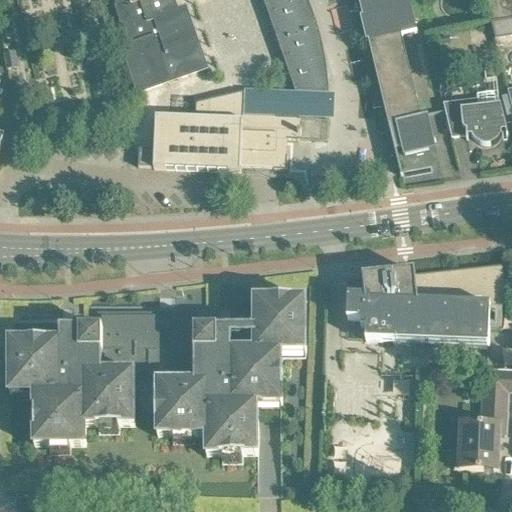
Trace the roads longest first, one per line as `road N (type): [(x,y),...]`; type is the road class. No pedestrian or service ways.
road 1 (unclassified): [(0,228),(10,176),(26,165),(266,191),(272,238)]
road 2 (tertiary): [(0,252),(272,238)]
road 3 (tertiary): [(272,238),(511,206)]
